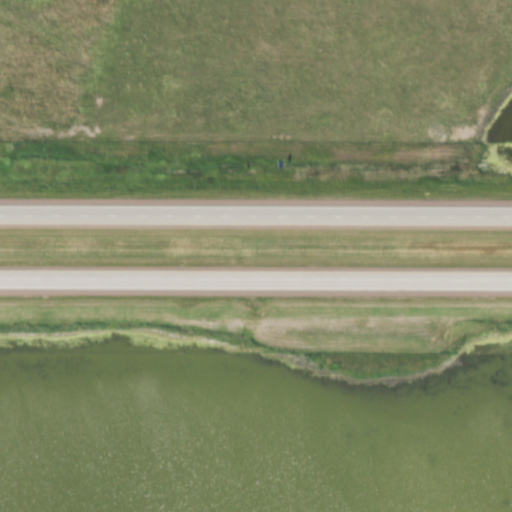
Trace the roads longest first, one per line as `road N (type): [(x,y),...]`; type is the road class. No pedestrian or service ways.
road 1 (motorway): [(511,220),(0,218)]
road 2 (motorway): [(0,283),(511,285)]
